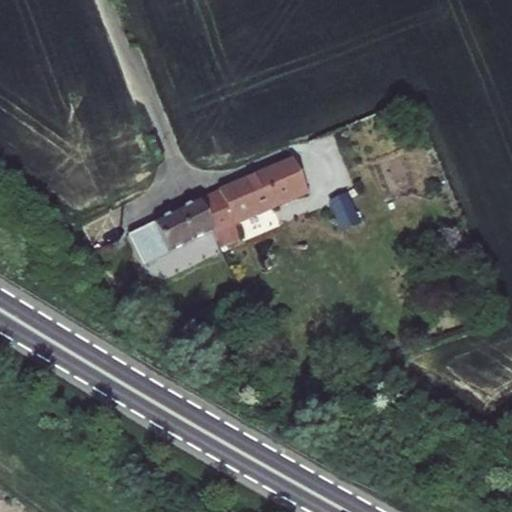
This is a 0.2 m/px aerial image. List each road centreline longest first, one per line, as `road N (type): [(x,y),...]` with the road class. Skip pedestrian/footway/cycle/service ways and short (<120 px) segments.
road 1 (secondary): [(353,511),(0,306)]
road 2 (residential): [(107,0),(174,182)]
